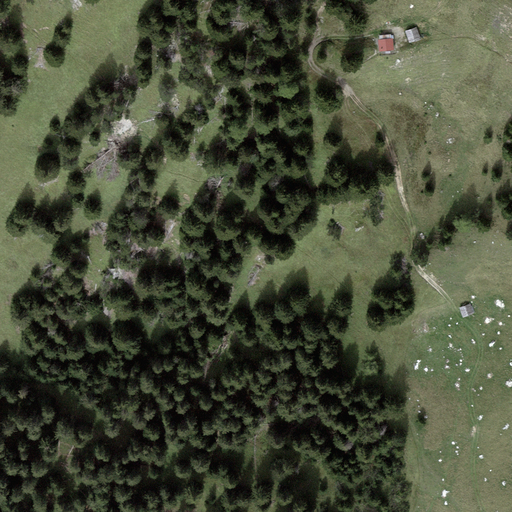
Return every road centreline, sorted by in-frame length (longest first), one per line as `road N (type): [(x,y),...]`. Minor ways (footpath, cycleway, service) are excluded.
road 1 (track): [(483,511),(472,459),(474,330),(416,267),(389,142),(372,115),(310,62),(318,10),(327,0)]
road 2 (track): [(317,39),(392,30),(431,17),(444,0)]
